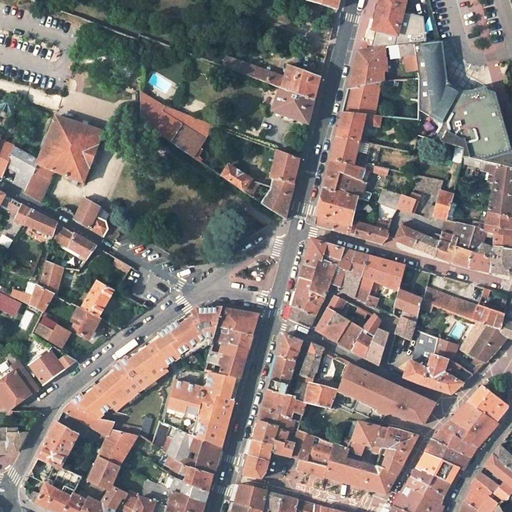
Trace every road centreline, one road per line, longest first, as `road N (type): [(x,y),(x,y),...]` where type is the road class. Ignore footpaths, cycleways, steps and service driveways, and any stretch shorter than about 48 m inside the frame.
road 1 (residential): [(198,293),(52,404),(8,492)]
road 2 (secondary): [(354,0),(296,226)]
road 3 (residential): [(198,293),(0,185)]
road 4 (residential): [(309,335),(332,289),(393,321),(381,372)]
road 5 (secondary): [(271,321),(229,475)]
road 6 (residential): [(229,475),(368,511)]
road 7 (residential): [(388,251),(511,285)]
road 8 (residential): [(384,511),(450,402)]
